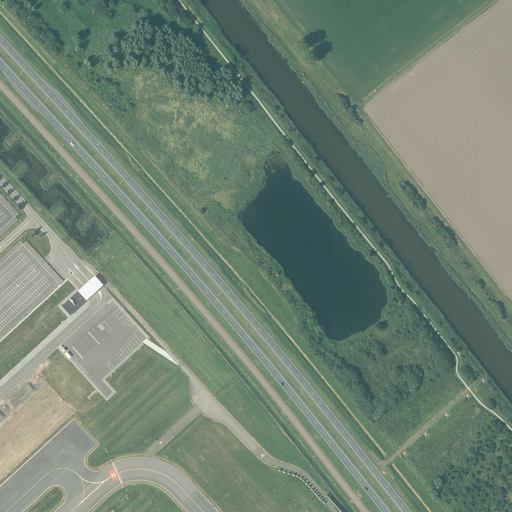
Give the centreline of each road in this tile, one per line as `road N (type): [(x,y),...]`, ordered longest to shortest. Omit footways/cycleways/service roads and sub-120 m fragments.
road 1 (trunk): [(406,511),(231,296),(0,39)]
road 2 (trunk): [(0,64),(239,331),(385,511)]
road 3 (unclassified): [(0,87),(190,298),(364,511)]
